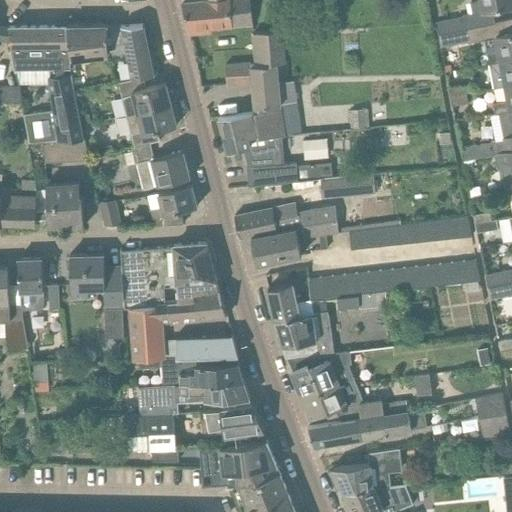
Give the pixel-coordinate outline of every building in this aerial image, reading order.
[(190,32),(254,27),(250,0),(227,0),(205,3),(205,5),(184,7),(190,32)] [(480,26),(495,23),(492,11),(511,6),(511,0),(478,0),(479,2),(471,4),(473,13),(463,15),(463,17),(436,22),(438,33),(466,28),(480,26)] [(511,19),(495,23),(480,26),(483,41),(494,38),(497,51),(487,54),(489,65),(499,63),(511,60),(511,19)] [(143,25),(121,27),(127,58),(131,78),(154,76),(144,28),(143,25)] [(63,27),(70,63),(75,62),(80,62),(108,59),(108,45),(111,45),(113,61),(127,58),(121,27),(121,26),(108,27),(108,26),(63,27)] [(50,27),(9,28),(12,44),(16,68),(46,67),(48,77),(51,94),(52,111),(24,115),(30,144),(44,142),(58,142),(73,141),(85,140),(72,73),(70,63),(63,27),(50,27)] [(441,47),(468,42),(466,28),(438,33),(441,47)] [(287,63),(285,48),(254,51),(255,66),(278,64),(287,63)] [(504,88),(511,85),(511,60),(499,63),(502,78),(494,80),(496,89),(504,88)] [(255,112),(259,136),(259,139),(282,136),(301,134),(297,102),(294,82),(279,83),(278,64),(255,66),(250,67),(250,65),(226,66),(227,84),(252,83),(255,112)] [(127,116),(172,106),(166,84),(146,89),(144,78),(119,84),(127,116)] [(0,102),(21,102),(18,86),(0,86),(0,102)] [(451,98),(467,95),(465,86),(449,89),(451,98)] [(452,107),(469,104),(467,95),(451,98),(452,107)] [(150,144),(160,142),(158,132),(177,127),(172,106),(127,116),(131,134),(136,148),(150,144)] [(494,156),(511,152),(511,111),(509,112),(491,116),(496,143),(460,149),(463,162),(494,156)] [(244,149),(249,167),(284,164),(282,136),(259,139),(259,136),(255,112),(218,118),(227,153),(244,149)] [(305,137),(306,157),(330,157),(329,136),(305,137)] [(73,141),(74,161),(89,159),(86,140),(85,140),(73,141)] [(73,141),(58,142),(60,162),(74,161),(73,141)] [(58,142),(44,142),(45,163),(60,162),(58,142)] [(144,190),(190,178),(183,151),(154,159),(150,144),(136,148),(131,149),(132,152),(123,155),(127,167),(137,164),(144,190)] [(511,152),(494,156),(496,168),(500,167),(505,193),(511,191),(511,152)] [(249,187),(298,181),(297,163),(284,164),(249,167),(247,167),(249,187)] [(319,179),(321,197),(367,193),(375,192),(374,175),(367,175),(321,179),(319,179)] [(22,189),(36,189),(36,181),(23,180),(22,189)] [(63,184),(67,225),(68,229),(84,228),(82,196),(80,196),(79,183),(63,184)] [(48,226),(67,225),(63,184),(46,185),(46,190),(48,212),(48,226)] [(182,211),(197,207),(192,185),(159,193),(163,208),(158,209),(163,226),(185,224),(182,211)] [(0,219),(0,223),(36,224),(36,212),(48,212),(46,190),(36,189),(22,189),(2,189),(1,189),(0,219)] [(105,227),(121,225),(116,201),(100,202),(105,227)] [(277,231),(301,226),(304,239),(320,236),(326,235),(338,233),(334,208),(325,209),(325,210),(298,214),(296,203),(273,208),(235,216),(240,240),(251,238),(251,239),(277,234),(277,231)] [(475,225),(491,222),(490,213),(473,216),(475,225)] [(467,216),(457,217),(459,238),(471,237),(467,216)] [(457,217),(445,219),(447,240),(459,238),(457,217)] [(445,219),(433,221),(435,241),(447,240),(445,219)] [(433,221),(421,222),(423,242),(435,241),(433,221)] [(477,234),(498,230),(497,221),(491,222),(475,225),(477,234)] [(421,222),(409,224),(411,244),(423,242),(421,222)] [(409,224),(397,226),(399,245),(411,244),(409,224)] [(257,265),(302,256),(299,242),(304,241),(304,239),(301,226),(277,231),(277,234),(251,239),(257,265)] [(397,226),(385,227),(387,246),(399,245),(397,226)] [(385,227),(373,228),(375,248),(387,246),(385,227)] [(373,228),(367,229),(361,230),(363,249),(375,248),(373,228)] [(361,230),(349,232),(351,250),(363,249),(361,230)] [(194,293),(219,289),(216,281),(217,280),(206,243),(174,246),(175,248),(121,251),(122,267),(124,309),(131,309),(131,310),(156,308),(155,304),(195,300),(194,293)] [(125,338),(124,309),(122,267),(105,268),(104,255),(70,256),(71,298),(89,298),(89,291),(104,290),(106,338),(125,338)] [(18,260),(19,293),(20,305),(22,305),(22,311),(42,311),(44,304),(44,292),(42,259),(18,260)] [(476,261),(464,262),(466,283),(480,281),(476,261)] [(464,262),(452,263),(454,284),(466,283),(464,262)] [(452,263),(440,265),(442,286),(454,284),(452,263)] [(440,265),(428,266),(430,287),(442,286),(440,265)] [(428,266),(416,267),(418,288),(430,287),(428,266)] [(416,267),(404,269),(406,290),(418,288),(416,267)] [(0,320),(5,321),(6,338),(9,353),(28,349),(23,319),(22,311),(22,305),(20,305),(10,306),(9,268),(0,268),(0,320)] [(404,269),(392,270),(394,291),(406,290),(404,269)] [(392,270),(380,272),(382,292),(394,291),(392,270)] [(488,288),(511,283),(511,270),(485,276),(488,288)] [(380,272),(368,273),(371,294),(382,292),(380,272)] [(368,273),(356,274),(359,295),(371,294),(368,273)] [(356,274),(344,276),(347,296),(359,295),(356,274)] [(344,276),(332,277),(335,298),(337,298),(347,296),(344,276)] [(332,277),(320,278),(323,299),(328,298),(335,298),(332,277)] [(320,278),(308,280),(311,300),(320,299),(323,299),(320,278)] [(511,296),(511,283),(488,288),(490,301),(511,296)] [(276,320),(300,316),(293,284),(268,289),(276,320)] [(49,310),(60,309),(59,285),(48,286),(49,310)] [(233,337),(163,339),(162,323),(226,317),(227,316),(220,290),(219,290),(219,289),(194,293),(195,300),(155,304),(156,308),(131,310),(134,361),(138,360),(180,358),(196,358),(239,356),(233,337)] [(347,296),(337,298),(338,310),(360,307),(359,295),(347,296)] [(323,299),(320,299),(321,312),(314,314),(300,316),(276,320),(287,359),(335,352),(328,298),(323,299)] [(321,312),(320,299),(311,300),(314,314),(321,312)] [(500,351),(511,348),(511,339),(498,343),(500,351)] [(502,360),(511,357),(511,348),(500,351),(502,360)] [(308,365),(292,371),(302,396),(337,381),(339,387),(354,381),(348,365),(351,363),(350,352),(317,356),(304,358),(308,365)] [(164,386),(244,381),(238,363),(195,366),(196,373),(181,373),(180,358),(138,360),(139,369),(155,368),(155,369),(163,366),(164,386)] [(419,393),(431,391),(428,373),(417,375),(419,393)] [(203,393),(204,402),(250,399),(244,381),(164,386),(143,388),(144,415),(174,414),(178,413),(177,395),(203,393)] [(337,381),(302,396),(311,417),(328,410),(330,415),(339,410),(341,422),(361,418),(408,411),(406,401),(383,405),(382,399),(367,402),(363,402),(356,385),(354,381),(339,387),(337,381)] [(502,394),(475,399),(479,419),(506,414),(502,394)] [(232,409),(205,411),(208,430),(214,430),(224,429),(225,435),(225,437),(263,431),(253,405),(232,409)] [(364,438),(411,431),(428,427),(424,408),(408,411),(361,418),(364,438)] [(174,414),(144,415),(124,416),(125,450),(151,450),(176,449),(175,428),(174,414)] [(510,434),(506,414),(479,419),(483,438),(510,434)] [(314,446),(364,438),(361,418),(341,422),(308,427),(314,446)] [(221,447),(201,448),(201,475),(212,475),(213,486),(240,485),(235,472),(278,467),(267,440),(221,447)] [(151,450),(152,465),(178,465),(178,449),(176,449),(151,450)] [(368,454),(369,465),(332,469),(342,493),(375,486),(386,487),(388,487),(392,487),(391,474),(404,473),(400,449),(368,454)] [(235,472),(240,485),(251,511),(295,511),(278,467),(235,472)] [(385,511),(398,511),(415,505),(407,486),(392,487),(388,487),(386,487),(375,486),(342,493),(349,511),(377,511),(384,509),(385,511)]
